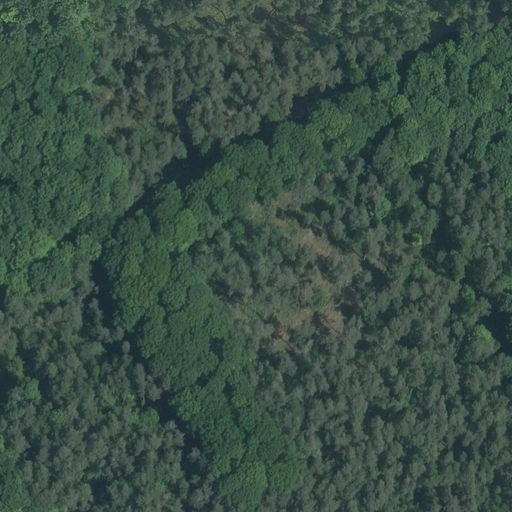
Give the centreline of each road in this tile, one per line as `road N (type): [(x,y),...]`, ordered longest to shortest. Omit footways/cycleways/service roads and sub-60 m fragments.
road 1 (track): [(511,17),(0,303)]
road 2 (track): [(370,95),(511,373)]
road 3 (track): [(130,228),(86,112),(89,0)]
road 4 (track): [(73,0),(0,109)]
